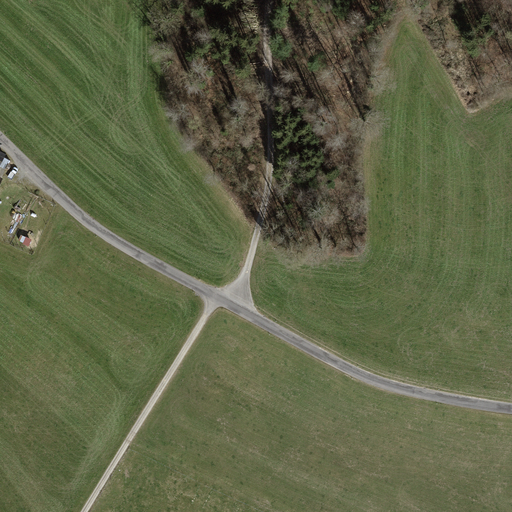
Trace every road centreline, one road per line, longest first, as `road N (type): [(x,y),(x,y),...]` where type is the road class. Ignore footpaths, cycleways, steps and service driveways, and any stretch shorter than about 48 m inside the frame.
road 1 (unclassified): [(511,411),(390,389),(286,340),(116,246),(0,141)]
road 2 (track): [(233,310),(270,166),(271,0)]
road 3 (track): [(218,300),(85,511)]
